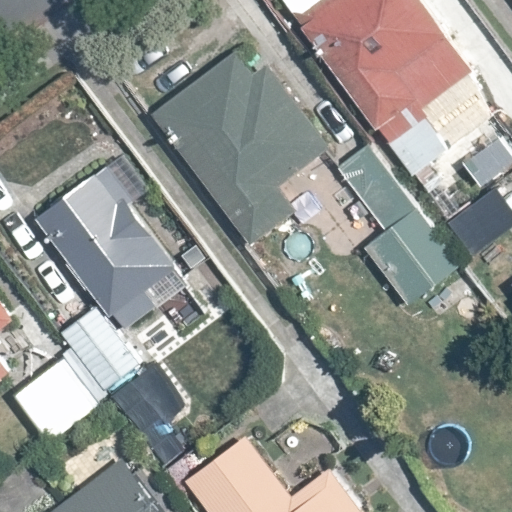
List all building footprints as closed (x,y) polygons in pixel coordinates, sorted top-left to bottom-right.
[(495,109),(413,0),(280,0),(408,173),(495,109)] [(277,181),(325,146),(246,40),(224,56),(150,110),(247,241),(295,206),(277,181)] [(44,236),(93,301),(107,319),(115,313),(126,328),(185,285),(127,205),(151,187),(118,141),(35,201),(55,228),(44,236)] [(461,264),(369,143),(336,168),(382,229),(362,244),(408,304),(461,264)] [(511,225),(511,197),(498,179),(445,217),(472,255),(511,225)] [(0,373),(2,372),(0,368),(0,322),(10,314),(0,301),(0,373)] [(61,332),(73,348),(103,389),(137,364),(95,307),(61,332)] [(106,393),(73,348),(11,393),(44,438),(106,393)] [(139,382),(113,401),(137,434),(163,415),(139,382)] [(297,499),(250,436),(191,480),(214,511),(368,511),(336,469),(297,499)] [(169,511),(124,455),(52,511),(169,511)]
